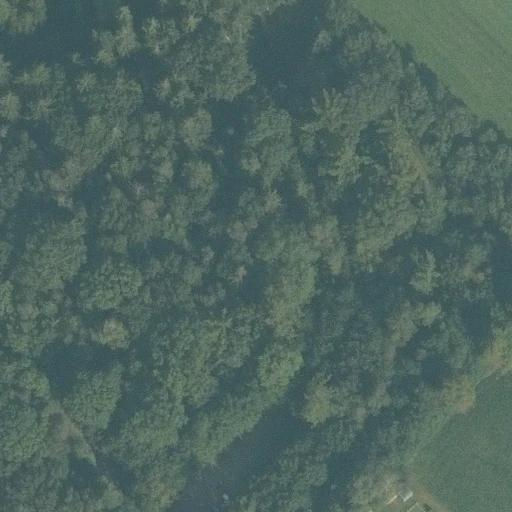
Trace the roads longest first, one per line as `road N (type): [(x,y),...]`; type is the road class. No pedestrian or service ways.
road 1 (track): [(243,0),(377,108),(424,167),(440,210),(436,240),(413,275),(421,328),(374,426),(309,511)]
road 2 (track): [(0,68),(121,0)]
